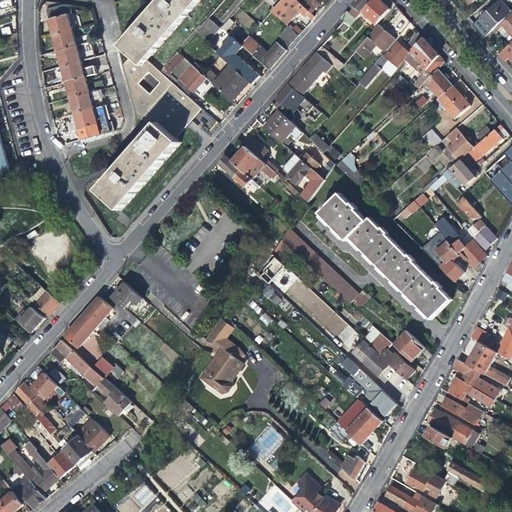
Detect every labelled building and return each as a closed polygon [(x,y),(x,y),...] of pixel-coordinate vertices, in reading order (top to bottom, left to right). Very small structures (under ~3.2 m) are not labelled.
[(126,72),(136,112),(139,118),(142,120),(147,114),(149,115),(150,113),(174,84),(167,78),(162,73),(159,76),(154,71),(145,63),(199,2),(196,0),(162,0),(121,47),(136,61),(126,72)] [(306,17),(307,16),(310,13),(305,8),(296,0),(295,1),(294,0),(282,0),(272,11),(286,25),(294,17),(299,10),(306,17)] [(305,0),(296,0),(305,8),(309,4),(305,0)] [(315,17),(329,0),(312,0),(309,4),(305,8),(310,13),(315,17)] [(373,0),(356,0),(351,5),(355,7),(349,14),(356,20),(363,12),(373,0)] [(384,3),(380,0),(373,0),(363,12),(377,24),(391,8),(384,3)] [(478,31),(484,38),(496,26),(501,22),(511,12),(511,11),(501,0),(500,0),(472,24),(478,31)] [(51,25),(53,35),(73,30),(66,5),(46,10),(51,25)] [(341,19),(341,20),(350,27),(356,20),(349,14),(347,11),(341,19)] [(389,29),(402,34),(409,18),(396,12),(389,29)] [(511,16),(503,24),(503,25),(507,29),(511,34),(511,16)] [(206,45),(214,37),(218,32),(206,22),(195,35),(206,45)] [(385,53),(396,40),(387,31),(380,25),(356,52),(364,59),(376,46),(385,53)] [(275,39),(278,43),(287,50),(293,43),(299,37),(287,26),(275,39)] [(77,46),(73,30),(53,35),(56,43),(58,51),(77,46)] [(409,44),(415,49),(424,39),(419,33),(409,44)] [(236,54),(243,46),(242,45),(230,35),(215,52),(233,68),(234,66),(255,85),(261,77),(252,69),(236,54)] [(249,37),(242,45),(243,46),(269,69),(269,70),(278,60),(287,50),(278,43),(268,54),(249,37)] [(423,68),(431,75),(438,69),(445,62),(434,50),(424,39),(415,49),(405,60),(418,72),(423,68)] [(383,55),(366,74),(359,82),(366,88),(382,69),(381,68),(389,60),(396,67),(410,52),(402,46),(398,42),(385,57),(383,55)] [(511,44),(499,55),(506,62),(511,58),(511,59),(511,44)] [(82,62),(77,46),(58,51),(60,61),(62,67),(82,62)] [(317,52),(325,59),(332,66),(338,71),(343,66),(322,46),(317,52)] [(325,59),(317,52),(310,60),(305,66),(289,84),(299,94),(302,96),(324,72),(325,74),(332,66),(325,59)] [(167,78),(178,66),(184,58),(179,53),(167,66),(161,73),(162,73),(167,78)] [(178,66),(185,73),(192,65),(184,58),(178,66)] [(86,78),(82,62),(62,67),(64,75),(67,83),(86,78)] [(163,62),(154,71),(159,76),(162,73),(161,73),(167,66),(163,62)] [(194,91),(195,90),(206,77),(203,75),(192,65),(185,73),(180,79),(192,90),(194,91)] [(211,66),(203,75),(206,77),(209,80),(234,101),(240,95),(245,88),(237,80),(233,85),(211,66)] [(447,79),(438,69),(431,75),(425,82),(440,98),(454,86),(447,79)] [(203,86),(209,80),(206,77),(195,90),(198,93),(203,86)] [(88,85),(86,78),(67,83),(70,94),(71,98),(100,90),(103,89),(100,81),(88,85)] [(187,95),(192,90),(180,79),(175,84),(187,95)] [(202,108),(187,95),(175,84),(174,84),(150,113),(149,115),(158,123),(98,191),(121,212),(181,143),(176,139),(192,120),(202,108)] [(272,103),(280,111),(287,118),(292,114),(286,109),(299,94),(289,84),(280,93),(272,103)] [(464,98),(454,86),(440,98),(439,99),(456,119),(471,105),(464,98)] [(101,98),(100,90),(71,98),(73,105),(75,114),(95,109),(92,101),(101,98)] [(422,95),(414,102),(420,108),(427,101),(422,95)] [(104,106),(95,109),(75,114),(79,128),(83,140),(102,135),(98,121),(108,119),(104,106)] [(209,133),(217,120),(202,109),(193,121),(209,133)] [(296,126),(287,118),(280,111),(271,121),(265,127),(282,143),(296,126)] [(500,126),(493,133),(483,141),(474,149),(470,153),(478,160),(503,138),(501,135),(498,132),(503,128),(500,126)] [(478,135),(483,141),(493,133),(487,127),(478,135)] [(432,148),(441,139),(431,128),(422,137),(432,148)] [(455,166),(470,153),(474,149),(465,138),(456,129),(448,136),(454,143),(447,150),(448,151),(444,154),(455,166)] [(314,134),(309,139),(323,153),(328,148),(314,134)] [(254,139),(248,147),(261,160),(263,157),(268,152),(254,139)] [(446,147),(441,142),(428,154),(433,159),(446,147)] [(271,177),(276,172),(261,160),(248,147),(239,156),(234,163),(247,174),(257,164),(271,177)] [(301,160),(303,161),(315,172),(320,167),(315,162),(321,155),(312,147),(301,160)] [(327,153),(336,160),(341,154),(332,147),(327,153)] [(511,151),(488,175),(511,202),(511,151)] [(253,180),(247,174),(234,163),(228,157),(221,164),(247,188),(253,180)] [(267,161),(263,157),(261,160),(276,172),(278,170),(267,161)] [(9,167),(6,159),(0,161),(0,180),(11,177),(9,167)] [(324,181),(315,172),(303,161),(288,177),(297,185),(297,184),(298,185),(308,175),(313,180),(301,196),(309,202),(324,181)] [(336,166),(350,179),(354,175),(341,161),(336,166)] [(467,185),(475,177),(467,169),(461,162),(446,177),(451,182),(456,189),(464,181),(467,185)] [(472,164),(467,169),(475,177),(480,173),(475,168),(472,164)] [(288,184),(276,172),(271,177),(284,189),(288,184)] [(443,189),(451,182),(446,177),(445,175),(437,182),(443,189)] [(435,196),(443,189),(437,182),(429,189),(435,196)] [(355,210),(357,209),(351,203),(349,205),(338,194),(326,207),(325,206),(323,208),(324,209),(319,214),(334,228),(347,242),(350,239),(400,287),(433,319),(452,299),(441,289),(442,287),(437,281),(435,283),(414,261),(415,260),(409,254),(408,256),(387,235),(388,234),(382,228),(381,229),(370,219),(367,222),(355,210)] [(457,203),(470,218),(476,219),(480,218),(481,217),(473,207),(464,198),(457,203)] [(418,207),(414,203),(407,209),(411,214),(418,207)] [(473,226),(481,234),(490,245),(494,242),(497,239),(480,220),(473,226)] [(38,233),(35,229),(27,235),(30,239),(38,233)] [(350,304),(354,299),(359,294),(289,231),(282,240),(350,304)] [(453,234),(446,240),(460,256),(466,261),(467,260),(474,268),(474,269),(478,273),(482,267),(480,264),(483,261),(488,257),(474,241),(466,248),(453,234)] [(485,250),(490,245),(481,234),(475,239),(485,250)] [(438,250),(430,257),(443,270),(450,264),(460,256),(446,240),(442,235),(433,244),(438,250)] [(424,251),(430,257),(438,250),(433,244),(424,251)] [(2,252),(0,254),(0,256),(5,260),(4,261),(14,270),(18,266),(2,252)] [(291,272),(276,258),(265,269),(265,272),(274,279),(278,275),(281,272),(287,276),(291,272)] [(511,274),(508,272),(503,280),(511,285),(511,274)] [(349,347),(360,335),(300,280),(289,292),(349,347)] [(119,290),(112,298),(124,309),(132,300),(138,305),(143,299),(125,283),(119,290)] [(277,305),(282,298),(267,287),(262,294),(277,305)] [(28,298),(35,304),(47,292),(43,288),(35,297),(31,294),(28,298)] [(363,290),(359,294),(354,299),(360,305),(369,296),(363,290)] [(505,300),(507,293),(498,290),(495,298),(505,300)] [(61,304),(47,292),(35,304),(49,316),(56,309),(61,304)] [(116,305),(103,294),(93,305),(75,325),(65,336),(78,347),(116,305)] [(151,306),(146,301),(139,309),(144,313),(151,306)] [(28,314),(25,311),(20,316),(24,319),(20,323),(32,333),(39,325),(45,319),(33,308),(28,314)] [(265,313),(259,318),(267,326),(273,320),(265,313)] [(117,325),(125,331),(134,320),(128,314),(117,325)] [(511,325),(496,352),(499,353),(508,359),(511,352),(511,325)] [(476,330),(471,338),(480,343),(491,349),(495,342),(476,330)] [(425,347),(407,331),(394,345),(412,361),(419,353),(425,347)] [(393,343),(380,332),(370,345),(407,379),(414,371),(408,365),(395,354),(394,356),(387,349),(393,343)] [(472,339),(465,352),(468,354),(475,341),(472,339)] [(76,354),(76,353),(61,340),(56,347),(50,353),(61,363),(66,358),(97,386),(103,379),(94,370),(93,369),(76,354)] [(359,350),(355,353),(378,375),(389,364),(365,343),(359,350)] [(511,378),(491,366),(499,353),(496,352),(491,349),(480,343),(474,354),(468,364),(508,387),(511,378)] [(237,374),(244,365),(221,348),(200,378),(222,394),(227,393),(232,387),(231,382),(237,374)] [(81,350),(77,354),(84,360),(87,356),(81,350)] [(377,385),(348,357),(342,363),(371,391),(377,385)] [(480,383),(485,375),(459,360),(458,359),(453,366),(468,375),(466,377),(465,380),(483,391),(486,387),(480,383)] [(58,362),(48,372),(58,383),(63,378),(68,372),(58,362)] [(116,365),(111,372),(119,377),(124,370),(116,365)] [(38,366),(34,371),(41,378),(41,379),(33,387),(52,407),(56,402),(49,396),(58,386),(38,366)] [(486,387),(488,382),(491,378),(485,375),(480,383),(486,387)] [(30,383),(33,387),(41,379),(37,376),(34,379),(30,383)] [(498,400),(483,391),(465,380),(457,376),(452,385),(449,391),(463,399),(467,393),(474,394),(495,406),(498,400)] [(119,417),(131,402),(104,378),(103,379),(97,386),(109,396),(103,402),(115,413),(119,417)] [(345,381),(343,383),(357,396),(362,390),(350,379),(347,383),(345,381)] [(23,383),(16,391),(29,405),(28,406),(36,414),(35,415),(52,434),(57,430),(40,410),(45,406),(29,389),(23,383)] [(397,404),(377,385),(371,391),(368,395),(366,396),(386,415),(397,404)] [(335,399),(328,392),(318,403),(326,409),(335,399)] [(24,404),(14,393),(9,399),(18,410),(24,404)] [(60,405),(68,409),(72,401),(65,397),(60,405)] [(441,405),(472,423),(477,426),(484,412),(469,404),(467,409),(451,400),(445,397),(441,405)] [(360,399),(339,422),(348,431),(370,408),(360,399)] [(488,413),(490,409),(482,404),(479,408),(488,413)] [(0,431),(11,419),(10,418),(1,408),(0,408),(0,431)] [(371,433),(383,420),(370,408),(348,431),(362,443),(371,433)] [(428,424),(432,426),(453,438),(467,446),(471,439),(458,431),(462,424),(436,410),(428,424)] [(111,437),(109,436),(92,419),(77,433),(95,452),(100,447),(111,437)] [(340,440),(348,431),(339,422),(336,420),(331,426),(333,428),(331,431),(340,440)] [(71,469),(77,465),(64,450),(59,444),(39,422),(33,427),(47,442),(48,441),(59,454),(52,460),(64,475),(71,469)] [(470,429),(462,424),(458,431),(471,439),(475,432),(470,429)] [(447,448),(453,438),(432,426),(430,430),(426,437),(447,448)] [(80,437),(64,450),(77,465),(83,460),(92,452),(80,437)] [(60,479),(46,462),(43,458),(36,450),(33,446),(29,442),(24,446),(38,463),(31,469),(14,449),(17,447),(10,439),(1,445),(19,465),(25,473),(27,475),(43,494),(52,487),(60,479)] [(41,446),(36,450),(43,458),(48,454),(41,446)] [(344,467),(356,479),(362,469),(366,461),(354,452),(344,467)] [(413,461),(403,455),(399,461),(410,467),(413,461)] [(448,481),(457,486),(462,477),(485,490),(490,481),(455,462),(450,470),(453,472),(448,481)] [(21,476),(25,473),(19,465),(15,469),(21,476)] [(416,468),(407,482),(415,487),(415,488),(423,492),(425,490),(437,497),(447,480),(434,473),(432,478),(425,474),(416,468)] [(323,490),(313,480),(305,473),(298,481),(307,489),(309,487),(319,494),(323,490)] [(13,491),(13,492),(24,504),(27,501),(34,509),(40,504),(47,498),(43,494),(27,475),(23,478),(24,479),(22,481),(22,483),(13,491)] [(119,511),(141,511),(158,497),(143,482),(115,508),(119,511)] [(309,487),(307,489),(295,503),(304,511),(335,511),(338,508),(331,503),(319,494),(309,487)] [(434,511),(439,505),(434,502),(427,499),(416,492),(412,498),(392,487),(390,490),(387,495),(407,507),(406,510),(410,511),(434,511)] [(13,492),(0,502),(0,511),(14,511),(24,504),(13,492)] [(198,493),(192,497),(200,508),(206,505),(198,493)] [(374,511),(375,511),(398,511),(391,507),(380,501),(374,511)] [(100,511),(92,503),(85,510),(81,511),(100,511)]
